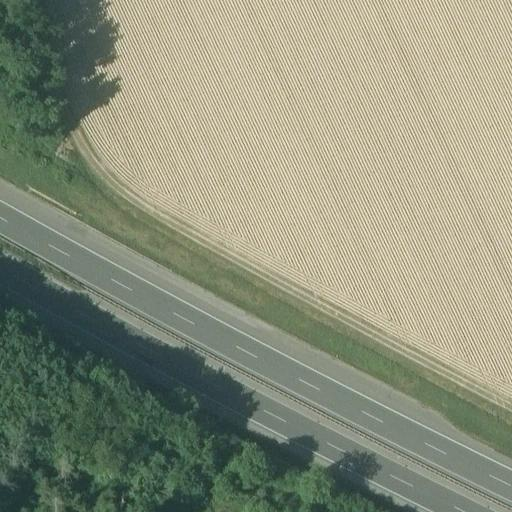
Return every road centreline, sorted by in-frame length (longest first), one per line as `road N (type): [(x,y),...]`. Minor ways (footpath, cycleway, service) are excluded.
road 1 (track): [(511,408),(99,178),(15,0)]
road 2 (motorway): [(511,486),(278,370),(0,216)]
road 3 (motorway): [(0,266),(460,511)]
